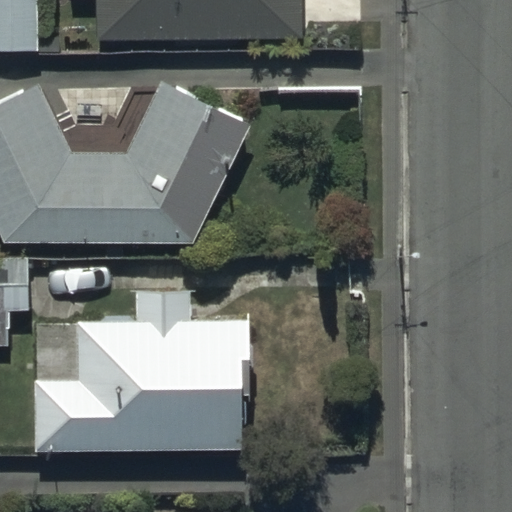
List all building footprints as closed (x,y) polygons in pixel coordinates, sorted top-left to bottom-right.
[(0,0),(0,48),(36,49),(35,0),(0,0)] [(91,0),(92,39),(298,38),(297,0),(91,0)] [(0,100),(0,242),(193,242),(248,126),(159,80),(125,150),(70,150),(35,83),(0,100)] [(6,310),(25,310),(24,259),(0,258),(0,345),(5,346),(6,310)] [(30,376),(30,449),(243,447),(243,319),(188,319),(187,290),(134,290),(134,318),(37,319),(38,376),(30,376)]
